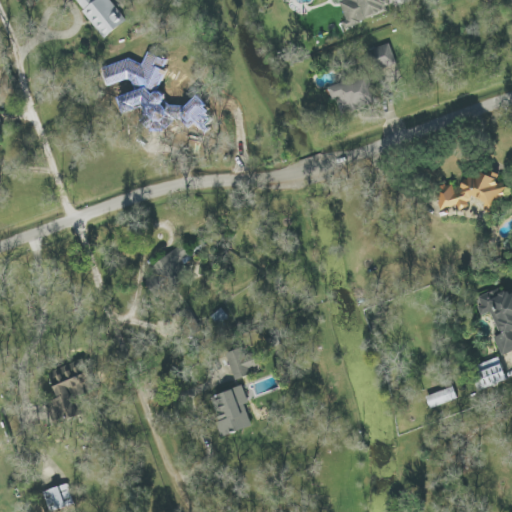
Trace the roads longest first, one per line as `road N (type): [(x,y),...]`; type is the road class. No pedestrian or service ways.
road 1 (residential): [(0,245),(187,180),(314,168),(511,96)]
road 2 (residential): [(180,490),(0,14)]
road 3 (residential): [(300,172),(389,431),(389,511)]
